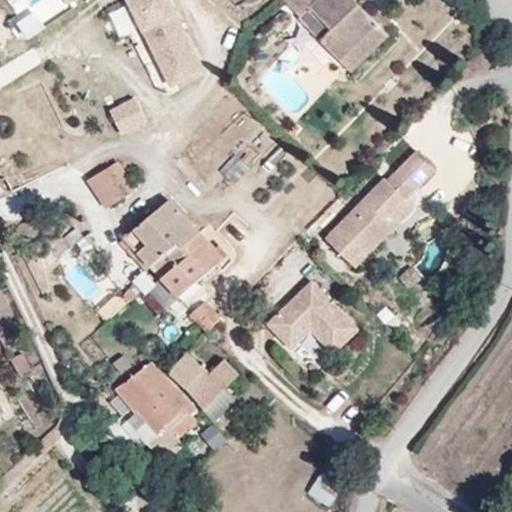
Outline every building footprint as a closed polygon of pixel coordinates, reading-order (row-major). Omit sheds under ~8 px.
[(200,68),(159,0),(125,0),(121,3),(170,86),(200,68)] [(269,0),(267,3),(274,10),(282,2),(283,0),(269,0)] [(356,17),(338,0),(283,0),(282,2),(302,23),(291,36),(318,60),(356,17)] [(34,13),(16,25),(27,42),(45,30),(34,13)] [(368,28),(356,17),(318,60),(329,70),(368,28)] [(147,122),(135,100),(111,113),(122,135),(147,122)] [(365,223),(392,194),(422,164),(404,146),(374,177),(370,173),(311,235),(338,264),(371,230),(365,223)] [(225,157),(222,176),(241,179),(244,160),(225,157)] [(98,159),(83,167),(97,197),(113,190),(98,159)] [(399,201),(392,194),(365,223),(371,230),(399,201)] [(122,229),(119,232),(150,269),(164,257),(159,250),(181,232),(156,200),(122,229)] [(164,257),(150,269),(167,292),(204,262),(181,232),(159,250),(164,257)] [(395,266),(389,261),(379,271),(384,277),(395,266)] [(142,296),(155,288),(144,272),(132,281),(142,296)] [(339,327),(293,279),(248,321),(272,347),(286,333),(291,328),(302,338),(314,351),(339,327)] [(206,315),(186,290),(173,300),(195,325),(206,315)] [(215,306),(206,315),(218,331),(226,322),(215,306)] [(195,325),(190,330),(207,349),(212,343),(221,335),(218,331),(206,315),(195,325)] [(197,365),(177,341),(157,361),(177,386),(189,401),(216,380),(224,374),(208,357),(197,365)] [(169,392),(153,365),(144,351),(111,373),(104,377),(107,382),(117,400),(108,405),(119,422),(124,431),(141,417),(146,422),(148,421),(154,429),(175,413),(171,408),(176,404),(169,392)] [(226,393),(216,380),(189,401),(199,413),(226,393)] [(107,382),(97,389),(108,404),(108,405),(117,400),(107,382)] [(318,474),(306,495),(329,508),(341,486),(318,474)]
